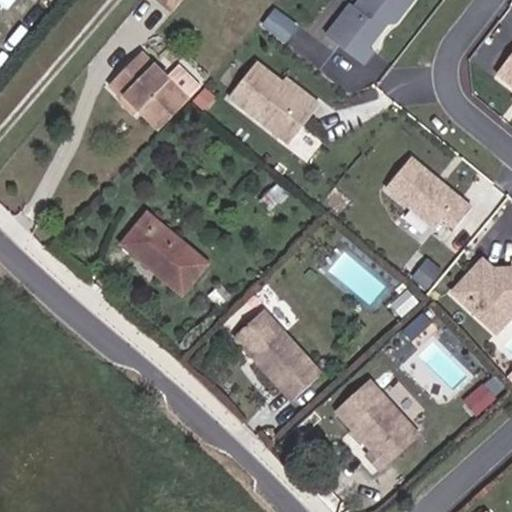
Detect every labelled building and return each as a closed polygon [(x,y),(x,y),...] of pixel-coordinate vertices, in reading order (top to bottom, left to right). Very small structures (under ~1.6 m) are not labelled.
[(160,0),(183,20),(200,1),(198,0),(160,0)] [(367,10),(343,42),(378,70),(389,56),(384,51),(403,27),(405,28),(412,28),(430,4),(424,0),(381,0),(371,13),(367,10)] [(298,44),(310,31),(291,14),(279,27),(298,44)] [(173,138),(203,106),(152,60),(118,97),(133,111),(138,106),(173,138)] [(306,149),(336,110),(323,99),(319,104),(298,88),(273,68),(246,103),(306,149)] [(323,99),(302,83),(298,88),(319,104),(323,99)] [(454,186),(427,163),(402,193),(451,235),(460,225),(471,235),(488,214),(462,192),(456,191),(452,188),(454,186)] [(136,255),(196,306),(221,275),(161,225),(136,255)] [(511,276),(498,264),(470,298),(484,309),(492,300),(511,317),(511,276)] [(305,403),(331,377),(271,315),(245,340),(305,403)] [(482,420),(500,403),(488,390),(470,408),(482,420)] [(393,475),(425,443),(380,397),(352,424),(388,461),(383,465),(393,475)]
